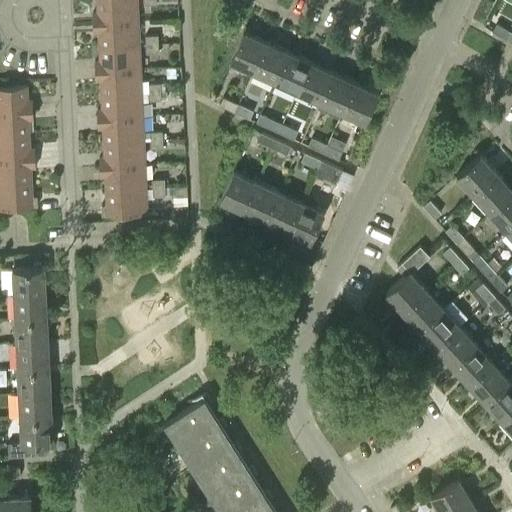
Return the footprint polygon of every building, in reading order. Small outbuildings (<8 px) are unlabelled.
[(138,20),(137,0),(96,0),(97,12),(92,12),(93,22),(138,20)] [(139,44),(138,20),(93,22),(93,31),(98,31),(99,45),(139,44)] [(508,39),(511,32),(511,31),(497,22),(492,30),(508,39)] [(254,70),(267,41),(244,30),(230,59),(254,70)] [(145,35),(146,43),(158,43),(158,34),(145,35)] [(289,51),(267,41),(254,70),(276,80),(289,51)] [(159,51),(158,43),(146,43),(146,52),(159,51)] [(140,68),(139,44),(99,45),(99,60),(95,60),(95,70),(140,68)] [(298,90),(312,61),(289,51),(276,80),(298,90)] [(321,101),(333,75),(334,71),(312,61),(298,90),(321,101)] [(142,92),(140,68),(95,70),(96,79),(100,79),(101,93),(142,92)] [(334,71),(333,75),(321,101),(343,111),(357,81),(334,71)] [(380,92),(357,81),(343,111),(367,121),(380,92)] [(147,83),(148,91),(160,91),(160,82),(147,83)] [(0,110),(33,109),(32,99),(28,99),(27,84),(0,85),(0,110)] [(161,99),(160,91),(148,91),(148,100),(161,99)] [(143,115),(142,92),(101,93),(102,108),(97,108),(97,118),(143,115)] [(235,111),(239,103),(223,96),(219,104),(235,111)] [(254,110),(239,103),(235,111),(250,118),(254,110)] [(0,110),(0,134),(29,133),(28,118),(33,118),(33,109),(0,110)] [(144,139),(143,115),(97,118),(98,127),(103,127),(103,141),(144,139)] [(267,116),(264,124),(280,132),(283,123),(267,116)] [(283,123),(280,132),(294,138),(298,130),(283,123)] [(149,130),(150,139),(163,139),(163,130),(149,130)] [(273,147),(276,138),(261,131),(256,139),(273,147)] [(29,133),(0,134),(0,158),(35,157),(35,147),(30,147),(29,133)] [(324,152),(328,143),(312,136),(308,144),(324,152)] [(287,154),(291,146),(291,145),(276,138),(273,147),(287,154)] [(145,164),(144,139),(103,141),(104,156),(99,156),(100,166),(145,164)] [(163,147),(163,139),(150,139),(150,148),(163,147)] [(343,150),(328,143),(324,152),(339,158),(343,150)] [(317,167),(321,159),(305,151),(301,160),(316,167),(317,167)] [(475,194),(499,172),(482,153),(458,175),(475,194)] [(0,158),(0,182),(31,181),(31,166),(36,166),(35,157),(0,158)] [(342,169),(321,159),(317,167),(316,167),(313,174),(335,184),(342,169)] [(145,164),(100,166),(100,175),(105,175),(105,189),(146,187),(145,164)] [(221,199),(244,209),(258,180),(234,170),(221,199)] [(511,193),(511,186),(499,172),(475,194),(492,212),(511,193)] [(152,178),(152,187),(165,186),(164,178),(152,178)] [(280,190),(258,180),(244,209),(267,219),(280,190)] [(31,181),(0,182),(0,207),(37,205),(37,195),(32,195),(31,181)] [(172,205),(187,204),(186,185),(174,186),(174,196),(172,197),(172,205)] [(165,195),(165,186),(152,187),(153,196),(165,195)] [(147,212),(146,187),(105,189),(106,204),(101,204),(102,214),(147,212)] [(267,219),(289,230),(302,201),(280,190),(267,219)] [(511,193),(492,212),(508,230),(511,226),(511,193)] [(442,211),(430,199),(423,205),(435,217),(442,211)] [(326,211),(302,201),(289,230),(312,240),(326,211)] [(446,229),(449,232),(458,243),(465,237),(452,223),(446,229)] [(475,248),(465,237),(458,243),(468,254),(475,248)] [(429,254),(428,252),(420,244),(397,266),(405,274),(410,269),(411,271),(412,271),(429,254)] [(462,259),(450,245),(443,251),(455,265),(462,259)] [(462,259),(455,265),(465,276),(472,270),(462,259)] [(485,259),(478,265),(491,279),(498,273),(485,259)] [(12,267),(14,293),(47,291),(46,265),(12,267)] [(405,311),(429,289),(412,271),(411,271),(388,292),(405,311)] [(507,284),(498,273),(491,279),(501,290),(507,284)] [(495,295),(483,281),(476,288),(488,301),(495,295)] [(445,308),(429,289),(405,311),(421,329),(445,308)] [(48,315),(47,291),(14,293),(15,317),(48,315)] [(495,295),(488,301),(499,312),(505,306),(495,295)] [(445,308),(421,329),(438,348),(462,326),(445,308)] [(15,317),(16,341),(50,340),(48,315),(15,317)] [(462,326),(438,348),(454,366),(478,344),(462,326)] [(51,365),(50,340),(16,341),(17,367),(51,365)] [(495,362),(478,344),(454,366),(471,384),(495,362)] [(495,362),(471,384),(487,402),(511,380),(495,362)] [(17,367),(19,391),(52,390),(51,365),(17,367)] [(511,412),(511,381),(511,380),(487,402),(504,420),(511,412)] [(19,391),(20,416),(53,414),(52,390),(19,391)] [(183,409),(165,420),(165,421),(180,444),(216,421),(214,419),(205,404),(211,400),(212,400),(207,391),(198,396),(199,399),(183,409)] [(55,440),(53,414),(20,416),(21,442),(9,442),(9,455),(48,453),(47,440),(55,440)] [(216,421),(180,444),(195,468),(231,446),(229,443),(220,427),(226,423),(227,423),(224,418),(222,414),(220,415),(214,419),(216,421)] [(231,446),(195,468),(210,493),(246,470),(245,467),(235,452),(242,448),(242,447),(239,443),(236,438),(236,439),(229,443),(231,446)] [(246,470),(210,493),(222,511),(232,511),(261,494),(259,491),(250,476),(256,472),(257,471),(255,467),(252,462),(251,463),(245,467),(246,470)] [(4,467),(4,477),(21,476),(20,466),(4,467)] [(432,494),(442,511),(450,511),(473,499),(460,477),(432,494)] [(261,494),(232,511),(272,511),(265,500),(272,496),(272,495),(270,491),(267,486),(266,487),(259,491),(261,494)] [(5,494),(6,511),(31,511),(31,493),(5,494)] [(479,511),(473,499),(450,511),(479,511)]
